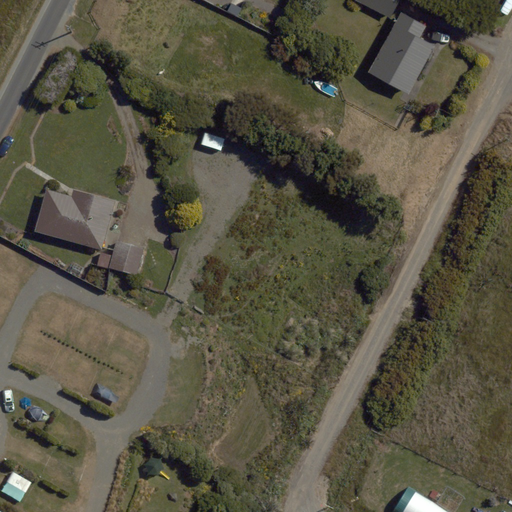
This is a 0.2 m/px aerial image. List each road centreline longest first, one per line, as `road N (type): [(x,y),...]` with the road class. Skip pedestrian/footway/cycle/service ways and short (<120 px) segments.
road 1 (residential): [(290,511),(511,67)]
road 2 (residential): [(0,123),(60,0)]
